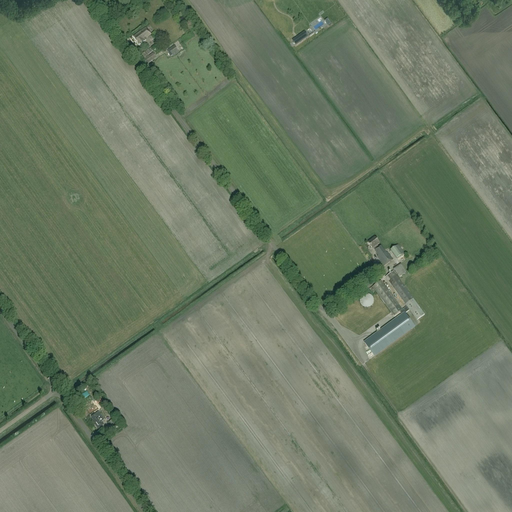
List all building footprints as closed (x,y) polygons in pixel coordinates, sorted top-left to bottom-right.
[(465,4),(458,10),(461,13),(467,8),(465,4)] [(145,39),(151,34),(146,27),(133,37),(139,44),(145,40),(145,39)] [(300,35),(292,40),(296,45),(304,40),(300,35)] [(173,56),(179,52),(174,46),(169,50),(173,56)] [(140,54),(141,55),(147,64),(156,57),(153,53),(149,56),(148,55),(146,52),(143,54),(142,53),(140,54)] [(379,248),(377,245),(379,244),(375,238),(368,243),(372,249),(373,248),(378,255),(377,256),(379,259),(384,266),(393,259),(387,252),(386,253),(381,246),(379,248)] [(396,259),(404,253),(398,245),(391,250),(396,259)] [(402,310),(381,281),(373,287),(394,316),(400,312),(402,315),(365,343),(374,356),(414,327),(405,314),(410,310),(417,320),(425,315),(393,272),(386,278),(407,307),(402,310)] [(353,307),(343,314),(355,330),(365,323),(353,307)] [(98,430),(104,426),(96,414),(91,418),(94,421),(93,422),(98,430)] [(113,420),(109,423),(113,430),(118,427),(113,420)]
